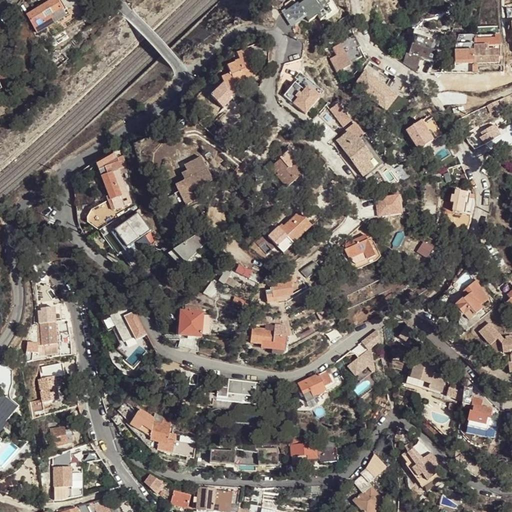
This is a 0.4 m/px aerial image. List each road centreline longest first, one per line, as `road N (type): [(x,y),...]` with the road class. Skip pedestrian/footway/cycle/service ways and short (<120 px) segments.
road 1 (residential): [(409,309),(288,378),(173,353),(70,225),(62,173)]
road 2 (residential): [(106,443),(181,477),(288,483),(341,476),(397,419),(466,478),(511,488)]
road 3 (residential): [(419,83),(451,117),(484,190),(465,249),(438,288),(409,309)]
road 4 (tertiary): [(14,231),(73,305),(106,443)]
road 5 (residential): [(284,117),(271,95),(275,33),(241,29),(182,75)]
road 6 (residential): [(306,260),(350,224),(354,203),(343,172),(284,117)]
road 7 (residential): [(284,117),(222,203),(225,230),(253,266)]
road 8 (tertiary): [(62,173),(164,101),(182,75)]
road 9 (residential): [(132,486),(56,505),(0,496)]
road 10 (residential): [(495,397),(409,309)]
